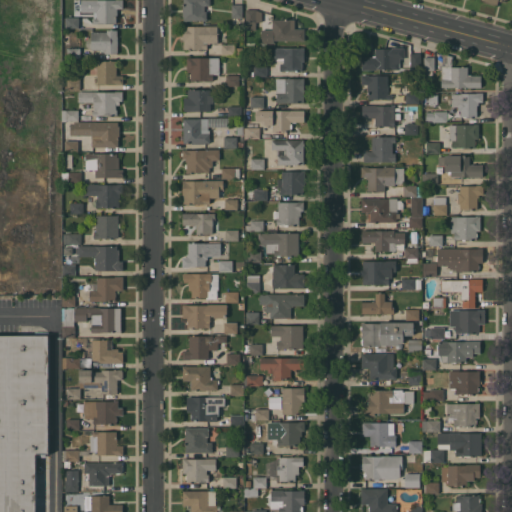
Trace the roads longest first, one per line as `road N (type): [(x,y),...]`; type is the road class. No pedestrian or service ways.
road 1 (residential): [(154,0),(156,511)]
road 2 (residential): [(335,0),(335,511)]
road 3 (secondary): [(341,0),(511,48)]
